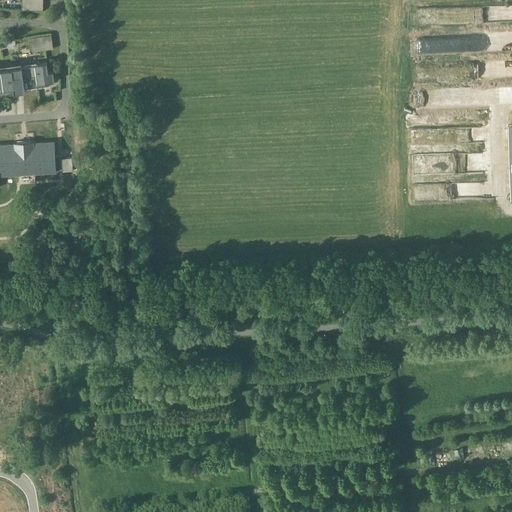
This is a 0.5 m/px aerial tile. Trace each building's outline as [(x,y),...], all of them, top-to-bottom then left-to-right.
[(22,0),(22,9),(44,10),(43,0),(22,0)] [(52,35),(31,38),(33,52),(54,48),(52,35)] [(0,92),(51,85),(50,81),(55,80),(54,70),(49,71),(48,61),(0,68),(0,92)] [(0,195),(5,195),(4,183),(61,180),(59,142),(0,144),(0,195)] [(89,157),(71,158),(72,179),(90,178),(89,157)]
